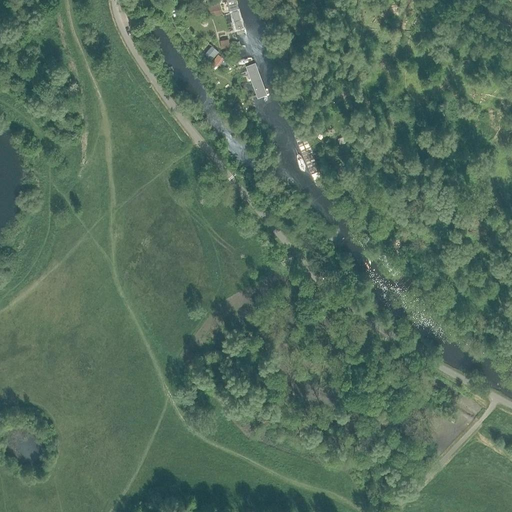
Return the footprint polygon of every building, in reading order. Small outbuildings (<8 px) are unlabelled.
[(219,0),(209,0),(207,1),(209,12),(221,9),(219,0)] [(239,0),(222,0),(235,47),(251,43),(239,0)] [(223,48),(231,45),(228,37),(220,40),(223,48)] [(262,120),(278,114),(251,43),(235,49),(262,120)] [(205,53),(212,59),(219,50),(212,44),(205,53)] [(218,55),(211,65),(216,69),(224,59),(218,55)] [(286,128),(317,196),(333,189),(301,121),(286,128)] [(340,164),(336,166),(341,176),(346,173),(340,164)] [(363,228),(351,240),(405,294),(417,282),(363,228)]
